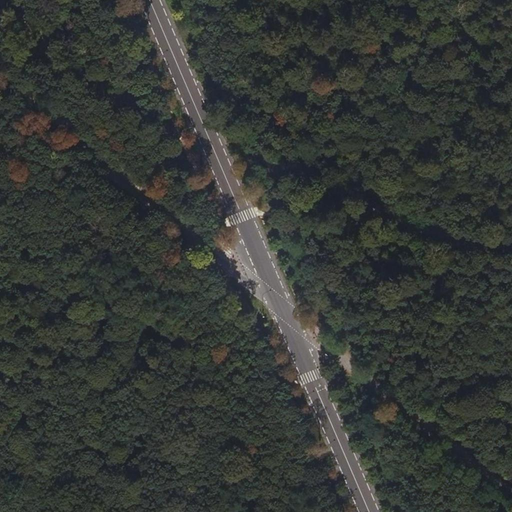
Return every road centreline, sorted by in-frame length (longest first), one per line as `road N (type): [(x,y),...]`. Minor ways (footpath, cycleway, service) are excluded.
road 1 (secondary): [(148,0),(367,511)]
road 2 (track): [(285,306),(511,496)]
